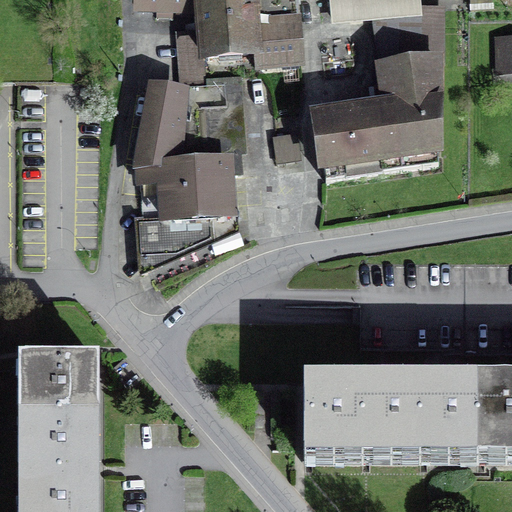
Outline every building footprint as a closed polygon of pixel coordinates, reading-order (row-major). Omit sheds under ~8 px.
[(188,9),(188,0),(139,0),(139,6),(188,9)] [(199,0),(203,55),(254,52),(253,24),(251,0),(199,0)] [(329,0),(331,19),(421,11),(419,0),(329,0)] [(297,18),(253,24),(254,52),(256,70),(302,64),(297,18)] [(437,168),(440,29),(419,28),(417,41),(381,47),(382,89),(375,90),(378,104),(388,176),(437,168)] [(511,66),(511,41),(498,42),(499,68),(511,66)] [(183,101),(150,96),(139,166),(176,165),(183,101)] [(232,97),(183,101),(176,165),(139,166),(143,256),(179,256),(230,234),(229,169),(237,166),(232,97)] [(388,176),(378,104),(317,112),(327,185),(388,176)] [(93,511),(93,466),(93,411),(93,365),(25,365),(25,511),(93,511)] [(303,458),(511,461),(511,392),(456,392),(399,391),(341,390),(304,389),(303,458)]
